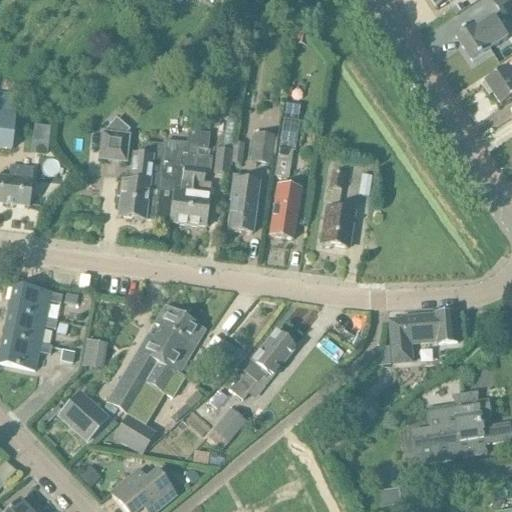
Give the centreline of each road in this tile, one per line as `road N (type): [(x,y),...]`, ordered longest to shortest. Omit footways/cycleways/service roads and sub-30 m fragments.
road 1 (residential): [(511,285),(378,302),(0,250)]
road 2 (tertiary): [(497,206),(370,0)]
road 3 (residential): [(90,511),(0,422)]
